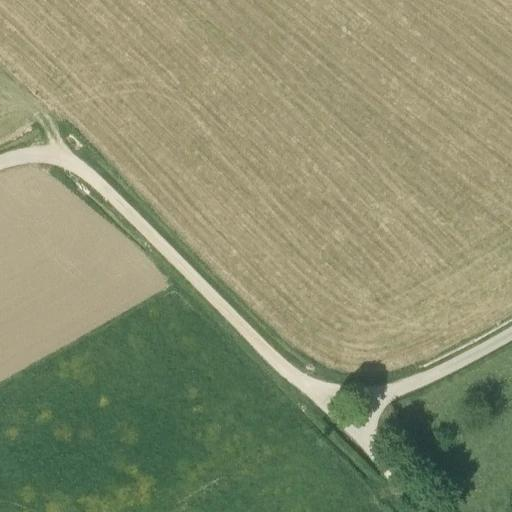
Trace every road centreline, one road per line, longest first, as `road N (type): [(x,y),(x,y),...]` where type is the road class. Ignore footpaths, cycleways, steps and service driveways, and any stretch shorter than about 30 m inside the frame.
road 1 (track): [(0,166),(33,151),(68,161),(434,511)]
road 2 (unclassified): [(381,391),(466,362),(511,332)]
